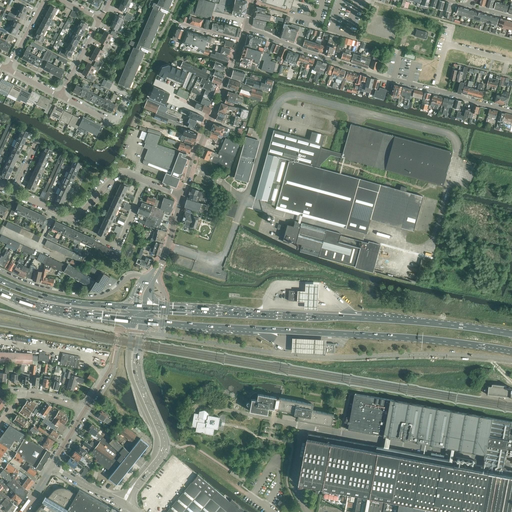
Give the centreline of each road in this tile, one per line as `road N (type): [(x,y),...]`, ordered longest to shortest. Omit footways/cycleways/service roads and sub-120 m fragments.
road 1 (primary): [(141,320),(511,350)]
road 2 (primary): [(511,334),(143,307)]
road 3 (tertiary): [(125,505),(164,444),(136,371),(141,320)]
road 4 (tertiary): [(133,319),(129,370),(157,444),(117,501)]
road 5 (residential): [(433,90),(245,27)]
road 6 (residential): [(181,195),(240,41)]
road 7 (residential): [(12,192),(73,218),(120,173),(145,181)]
road 8 (residential): [(145,278),(135,274),(91,297),(0,273)]
road 9 (primary): [(134,306),(54,299),(0,280)]
road 10 (primary): [(0,292),(39,307),(133,319)]
